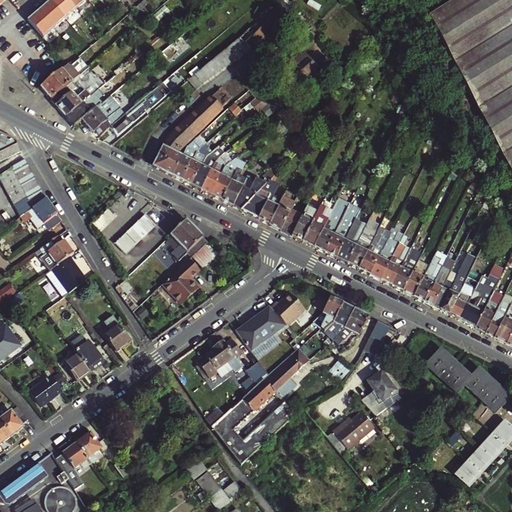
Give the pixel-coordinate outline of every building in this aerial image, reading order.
[(57,26),(76,10),(87,0),(51,0),(38,11),(28,20),(43,39),(57,26)] [(149,4),(145,0),(144,0),(133,10),(137,15),(149,4)] [(511,0),(456,0),(429,17),(511,176),(511,0)] [(231,64),(237,60),(242,55),(249,51),(250,50),(264,38),(269,44),(294,23),(279,6),(253,29),(252,28),(240,38),(233,44),(227,49),(222,53),(217,58),(211,62),(206,67),(201,72),(195,77),(188,82),(196,91),(202,86),(209,81),(214,77),(220,73),(226,68),(231,64)] [(198,55),(182,37),(171,46),(180,56),(164,69),(171,77),(198,55)] [(155,59),(164,69),(180,56),(171,46),(155,59)] [(395,59),(406,64),(411,55),(400,50),(395,59)] [(298,84),(318,68),(304,51),(285,66),(298,84)] [(41,89),(51,101),(67,87),(74,81),(70,77),(72,76),(66,68),(41,89)] [(76,99),(67,87),(51,101),(66,118),(98,91),(116,77),(111,72),(96,85),(95,84),(85,92),(83,91),(77,96),(78,97),(76,99)] [(120,120),(108,131),(115,139),(151,109),(147,105),(172,84),(169,80),(120,120)] [(176,154),(178,150),(230,100),(220,90),(168,140),(164,147),(153,168),(173,178),(183,158),(176,154)] [(75,128),(82,122),(91,114),(87,110),(94,104),(94,103),(102,96),(98,91),(66,118),(75,128)] [(248,92),(233,104),(240,111),(254,99),(248,92)] [(110,98),(98,108),(91,114),(82,122),(94,135),(97,133),(100,137),(108,131),(120,120),(116,115),(121,110),(110,98)] [(91,114),(98,108),(94,104),(87,110),(91,114)] [(0,153),(17,144),(16,142),(0,134),(0,153)] [(212,139),(201,149),(206,155),(217,145),(212,139)] [(0,153),(0,162),(9,158),(21,151),(17,144),(0,153)] [(188,148),(183,158),(188,160),(193,151),(188,148)] [(13,167),(25,160),(23,156),(21,151),(9,158),(11,163),(13,167)] [(188,160),(183,158),(173,178),(183,183),(197,153),(193,151),(188,160)] [(197,153),(183,183),(191,187),(202,167),(197,165),(202,155),(197,153)] [(197,165),(202,167),(207,158),(202,155),(197,165)] [(207,158),(202,167),(206,169),(211,160),(207,158)] [(29,167),(25,160),(13,167),(11,169),(14,174),(15,175),(29,167)] [(202,167),(191,187),(200,192),(216,162),(211,160),(206,169),(202,167)] [(210,197),(221,176),(216,174),(221,165),(216,162),(200,192),(210,197)] [(225,167),(221,165),(216,174),(221,176),(224,170),(225,167)] [(18,180),(19,182),(33,173),(29,167),(15,175),(18,180)] [(235,173),(236,174),(222,202),(233,208),(243,189),(249,192),(254,184),(240,177),(243,170),(238,167),(237,169),(235,173)] [(14,174),(11,169),(0,176),(0,180),(1,182),(14,174)] [(224,170),(221,176),(210,197),(222,202),(236,174),(235,173),(230,170),(229,173),(224,170)] [(264,181),(262,184),(266,186),(270,181),(276,175),(271,170),(262,180),(264,181)] [(33,173),(19,182),(21,185),(22,188),(36,180),(33,173)] [(1,182),(4,189),(18,180),(15,175),(14,174),(1,182)] [(18,180),(4,189),(7,194),(21,185),(19,182),(18,180)] [(24,191),(26,194),(40,186),(36,180),(22,188),(24,191)] [(243,189),(233,208),(241,212),(261,191),(266,186),(262,184),(256,181),(254,184),(249,192),(243,189)] [(259,221),(270,226),(283,201),(275,197),(280,186),(270,181),(266,186),(261,191),(271,196),(259,221)] [(7,194),(10,199),(24,191),(22,188),(21,185),(7,194)] [(40,186),(26,194),(27,197),(29,200),(43,192),(40,186)] [(10,199),(14,205),(27,197),(26,194),(24,191),(10,199)] [(271,196),(261,191),(241,212),(259,221),(271,196)] [(43,192),(29,200),(31,203),(34,208),(47,199),(43,192)] [(27,197),(14,205),(17,211),(31,203),(29,200),(27,197)] [(21,218),(23,223),(32,217),(39,227),(43,224),(49,231),(62,222),(47,199),(34,208),(21,218)] [(314,249),(325,254),(345,214),(350,205),(339,199),(336,205),(314,249)] [(314,249),(336,205),(325,200),(319,211),(303,243),(314,249)] [(270,226),(281,232),(292,209),(294,207),(283,201),(270,226)] [(21,218),(34,208),(31,203),(17,211),(21,218)] [(303,243),(319,211),(308,205),(303,215),(292,238),(303,243)] [(350,205),(345,214),(351,217),(352,218),(357,208),(350,205)] [(95,223),(102,231),(117,217),(109,209),(95,223)] [(292,238),(303,215),(292,209),(281,232),(292,238)] [(145,214),(137,222),(148,233),(155,225),(145,214)] [(336,260),(349,235),(345,233),(349,225),(347,224),(351,217),(345,214),(325,254),(336,260)] [(352,218),(351,217),(347,224),(349,225),(345,233),(349,235),(356,220),(352,218)] [(352,245),(363,224),(356,220),(349,235),(336,260),(348,266),(357,248),(352,245)] [(348,266),(359,271),(371,246),(366,243),(371,234),(376,223),(370,220),(367,226),(357,248),(348,266)] [(170,236),(191,259),(192,258),(206,245),(208,244),(186,221),(170,236)] [(370,277),(382,252),(377,249),(388,227),(390,223),(384,221),(376,236),(371,246),(359,271),(370,277)] [(142,238),(148,233),(137,222),(131,227),(142,238)] [(367,226),(363,224),(352,245),(357,248),(367,226)] [(126,254),(142,238),(131,227),(115,243),(126,254)] [(393,230),(388,227),(377,249),(382,252),(393,230)] [(393,230),(382,252),(370,277),(381,282),(396,252),(388,248),(389,246),(392,247),(395,242),(399,233),(393,230)] [(366,243),(371,246),(376,236),(371,234),(366,243)] [(50,271),(70,257),(74,254),(65,241),(64,241),(60,236),(40,250),(44,255),(40,257),(50,271)] [(388,248),(396,252),(400,244),(395,242),(392,247),(389,246),(388,248)] [(392,288),(403,293),(414,272),(417,264),(412,262),(416,253),(420,246),(414,243),(411,250),(404,263),(392,288)] [(392,288),(404,263),(399,260),(406,247),(400,244),(396,252),(381,282),(392,288)] [(206,245),(192,258),(204,271),(218,258),(206,245)] [(411,250),(406,247),(399,260),(404,263),(411,250)] [(412,262),(417,264),(422,256),(416,253),(412,262)] [(436,254),(425,277),(414,299),(424,304),(436,281),(432,278),(438,266),(442,257),(436,254)] [(459,276),(451,272),(433,309),(449,316),(462,289),(468,276),(476,260),(468,256),(460,271),(461,272),(459,276)] [(479,282),(484,285),(495,290),(496,286),(503,273),(493,268),(495,264),(479,256),(476,260),(468,276),(474,280),(479,282)] [(87,281),(70,257),(50,271),(46,274),(64,298),(66,297),(87,281)] [(188,262),(162,285),(180,305),(197,289),(190,281),(198,273),(188,262)] [(447,270),(451,272),(454,267),(445,262),(442,268),(441,270),(446,272),(447,270)] [(432,278),(436,281),(441,270),(442,268),(438,266),(432,278)] [(436,281),(424,304),(433,309),(451,272),(447,270),(446,272),(441,270),(436,281)] [(414,299),(425,277),(414,272),(403,293),(414,299)] [(462,289),(468,292),(474,280),(468,276),(462,289)] [(10,283),(0,291),(0,305),(17,290),(10,283)] [(458,321),(475,330),(489,301),(495,290),(484,285),(475,303),(473,308),(468,306),(466,305),(458,321)] [(495,290),(489,301),(499,307),(504,298),(501,296),(502,292),(504,290),(496,286),(495,290)] [(449,316),(458,321),(466,305),(468,306),(470,301),(473,295),(468,292),(462,289),(449,316)] [(499,307),(485,335),(494,339),(510,306),(511,302),(511,297),(506,294),(504,298),(499,307)] [(271,309),(287,328),(305,312),(291,295),(279,305),(278,303),(271,309)] [(319,331),(323,334),(334,324),(343,306),(330,299),(321,317),(320,318),(312,325),(319,331)] [(499,307),(489,301),(475,330),(485,335),(499,307)] [(67,305),(54,313),(58,320),(71,311),(67,305)] [(271,309),(268,306),(241,326),(242,326),(243,328),(236,333),(251,354),(287,328),(271,309)] [(334,324),(323,334),(333,344),(335,342),(346,331),(356,312),(343,306),(334,324)] [(500,342),(506,345),(511,333),(511,306),(510,306),(494,339),(500,342)] [(370,319),(356,312),(346,331),(335,342),(339,347),(345,342),(347,344),(355,335),(359,337),(360,338),(370,319)] [(114,317),(106,322),(112,330),(105,335),(117,353),(132,342),(114,317)] [(380,324),(365,352),(378,359),(390,334),(402,339),(404,336),(380,324)] [(0,362),(23,345),(7,325),(0,330),(0,362)] [(78,355),(91,373),(105,362),(90,342),(88,344),(83,337),(71,345),(78,355)] [(205,357),(196,363),(208,379),(217,373),(215,371),(226,363),(234,374),(242,368),(236,360),(242,355),(230,337),(204,356),(205,357)] [(307,347),(302,352),(306,355),(311,350),(307,347)] [(236,430),(311,360),(306,355),(302,352),(299,349),(295,352),(268,377),(211,429),(239,466),(292,419),(295,416),(296,415),(301,412),(303,411),(304,410),(292,397),(243,441),(236,430)] [(470,380),(443,356),(439,352),(438,353),(426,366),(456,394),(464,386),(481,402),(495,415),(508,400),(481,375),(477,371),(476,373),(470,380)] [(91,373),(78,355),(64,366),(77,383),(91,373)] [(256,383),(268,372),(258,362),(247,372),(256,383)] [(360,401),(375,417),(395,402),(392,399),(396,396),(379,375),(367,384),(373,392),(360,401)] [(61,394),(50,379),(30,393),(42,409),(61,394)] [(22,426),(28,422),(17,408),(0,419),(0,420),(12,436),(23,428),(22,426)] [(207,419),(212,425),(222,416),(217,410),(207,419)] [(348,423),(345,420),(332,431),(347,450),(372,428),(360,414),(348,423)] [(12,436),(0,420),(0,443),(1,445),(12,436)] [(492,437),(504,447),(511,438),(511,429),(504,423),(492,437)] [(375,430),(361,440),(364,444),(378,434),(375,430)] [(90,435),(76,445),(86,459),(91,466),(98,461),(93,454),(101,449),(90,435)] [(480,450),(492,460),(504,447),(492,437),(480,450)] [(86,459),(76,445),(62,455),(72,469),(86,459)] [(468,464),(479,474),(492,460),(480,450),(468,464)] [(72,469),(62,455),(55,460),(64,473),(65,475),(72,469)] [(189,468),(197,478),(206,471),(198,461),(189,468)] [(50,478),(39,463),(18,479),(0,491),(0,505),(11,507),(50,478)] [(120,463),(114,467),(121,480),(128,476),(120,463)] [(479,474),(468,464),(455,477),(467,487),(479,474)] [(61,483),(68,479),(67,478),(65,475),(64,473),(57,477),(61,483)] [(68,479),(77,494),(81,492),(79,489),(83,486),(75,473),(67,478),(68,479)] [(197,482),(201,488),(212,479),(208,473),(197,482)] [(201,488),(206,494),(217,485),(212,479),(201,488)] [(234,482),(222,492),(227,500),(240,490),(234,482)] [(206,494),(210,500),(222,492),(217,485),(206,494)] [(76,510),(76,508),(77,506),(77,504),(77,502),(77,500),(76,498),(75,497),(74,495),(73,493),(71,492),(70,491),(68,490),(66,489),(64,488),(62,488),(60,488),(58,488),(56,489),(54,490),(53,491),(51,492),(50,493),(48,495),(47,496),(46,498),(46,500),(45,502),(45,504),(45,506),(46,508),(46,510),(47,511),(74,511),(75,511),(76,510)] [(16,511),(40,511),(34,501),(16,511)]
